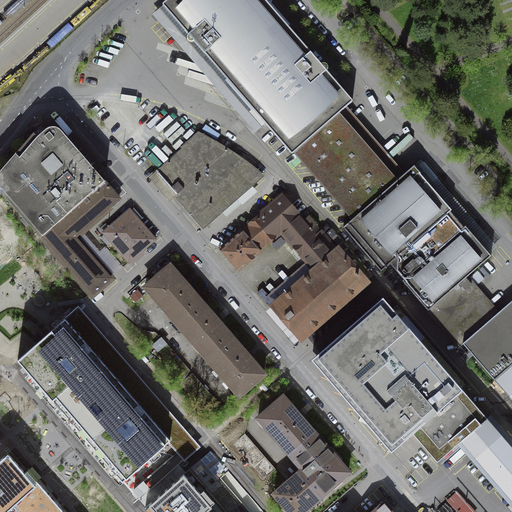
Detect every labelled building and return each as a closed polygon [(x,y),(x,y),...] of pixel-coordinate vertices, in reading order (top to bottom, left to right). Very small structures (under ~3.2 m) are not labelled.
[(322,64),(321,64),(265,0),(167,0),(163,4),(163,5),(163,6),(188,35),(187,36),(187,37),(187,38),(187,39),(187,40),(188,41),(188,42),(189,42),(190,42),(191,43),(192,42),(193,42),(194,41),(252,109),(249,118),(265,124),(291,153),(292,153),(292,154),(293,153),(294,153),(339,113),(352,102),(352,101),(352,100),(329,73),(327,71),(327,70),(328,70),(328,69),(328,68),(328,67),(328,66),(328,65),(327,64),(326,64),(325,63),(324,63),(323,63),(322,63),(322,64)] [(188,35),(163,6),(153,14),(256,132),(265,124),(249,118),(252,109),(194,41),(193,42),(192,42),(191,43),(190,42),(189,42),(188,42),(188,41),(187,40),(187,39),(187,38),(187,37),(187,36),(188,35)] [(391,172),(339,113),(294,153),(352,219),(343,227),(344,228),(415,166),(414,166),(398,180),(391,172)] [(203,228),(262,176),(249,162),(226,146),(197,130),(192,135),(185,128),(181,132),(171,122),(134,155),(151,173),(147,176),(170,201),(174,197),(188,212),(203,228)] [(71,145),(56,130),(55,128),(54,127),(51,127),(49,126),(46,127),(43,128),(34,136),(30,133),(0,168),(0,191),(40,235),(103,181),(71,145)] [(399,273),(459,221),(451,211),(452,210),(420,173),(421,173),(417,169),(415,166),(344,228),(381,271),(390,263),(397,271),(399,273)] [(103,181),(40,235),(37,238),(91,299),(115,278),(112,274),(122,266),(104,246),(99,251),(84,233),(113,208),(111,205),(120,198),(111,188),(104,180),(103,181)] [(281,192),(217,247),(227,259),(237,271),(280,235),(304,264),(265,297),(270,302),(267,305),(269,307),(265,310),(279,326),(293,343),(298,338),(300,341),(370,281),(337,243),(335,245),(308,214),(304,218),(281,192)] [(128,207),(100,232),(128,263),(130,261),(132,264),(144,253),(142,251),(156,239),(142,223),(128,207)] [(428,310),(432,307),(466,278),(491,255),(472,233),(466,226),(464,227),(459,221),(399,273),(400,275),(404,279),(402,281),(428,310)] [(147,286),(178,322),(201,302),(186,284),(170,266),(147,286)] [(466,278),(432,307),(463,344),(494,379),(511,363),(511,300),(497,314),(492,318),(466,288),(471,284),(466,278)] [(497,314),(471,284),(466,288),(492,318),(497,314)] [(377,300),(314,355),(354,401),(394,447),(420,425),(428,435),(437,446),(444,440),(457,429),(464,423),(456,414),(473,400),(396,311),(391,315),(377,300)] [(178,322),(209,358),(232,338),(217,320),(201,302),(178,322)] [(463,344),(432,307),(428,310),(427,311),(459,348),(463,344)] [(122,481),(129,476),(131,478),(138,477),(138,479),(155,473),(174,456),(172,454),(173,454),(164,445),(170,440),(153,420),(152,420),(121,384),(109,370),(120,361),(76,310),(42,339),(18,360),(74,425),(122,481)] [(240,393),(240,394),(264,374),(248,356),(232,338),(209,358),(240,393)] [(511,363),(494,379),(511,399),(511,363)] [(291,453),(314,433),(299,415),(283,396),(260,417),(291,453)] [(511,507),(511,439),(491,414),(464,437),(457,429),(444,440),(452,449),(458,444),(490,481),(511,507)] [(298,472),(299,473),(319,496),(319,497),(334,484),(348,472),(349,471),(315,432),(314,433),(291,453),(297,460),(298,460),(304,467),(298,472)] [(8,453),(0,459),(0,511),(4,511),(13,505),(15,508),(15,511),(63,511),(56,504),(57,500),(53,499),(45,491),(46,487),(41,486),(37,482),(35,484),(8,453)] [(300,511),(307,507),(319,496),(299,473),(275,493),(290,511),(300,511)] [(206,511),(212,506),(184,474),(145,507),(149,511),(206,511)] [(391,511),(382,501),(370,511),(391,511)]
